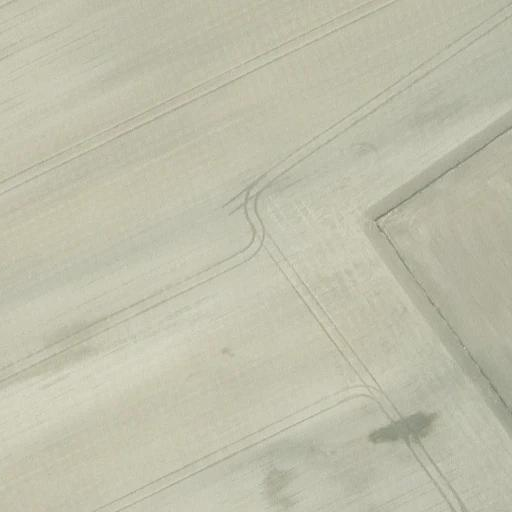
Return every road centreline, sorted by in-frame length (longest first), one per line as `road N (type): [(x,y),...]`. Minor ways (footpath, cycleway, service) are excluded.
road 1 (residential): [(216,384),(437,226)]
road 2 (residential): [(216,384),(185,350),(144,329),(98,324),(54,334),(15,360),(0,382)]
road 3 (residential): [(220,511),(235,463),(232,422),(216,384)]
road 4 (residential): [(437,226),(511,335)]
